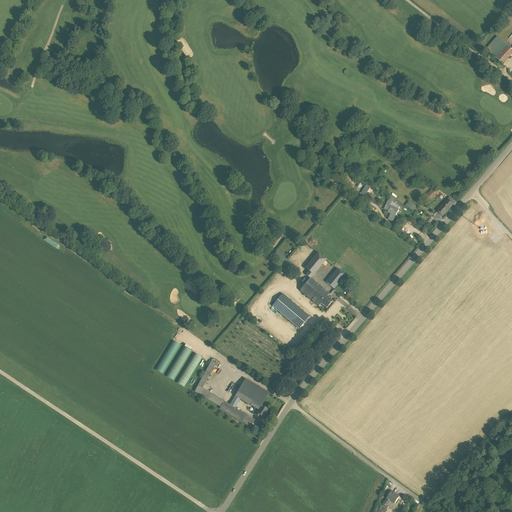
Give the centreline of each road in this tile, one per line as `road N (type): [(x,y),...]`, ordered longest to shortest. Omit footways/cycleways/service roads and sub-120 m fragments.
road 1 (secondary): [(470,192),(288,401),(220,511)]
road 2 (track): [(0,371),(210,511)]
road 3 (track): [(192,336),(0,201)]
road 4 (track): [(406,0),(511,82)]
